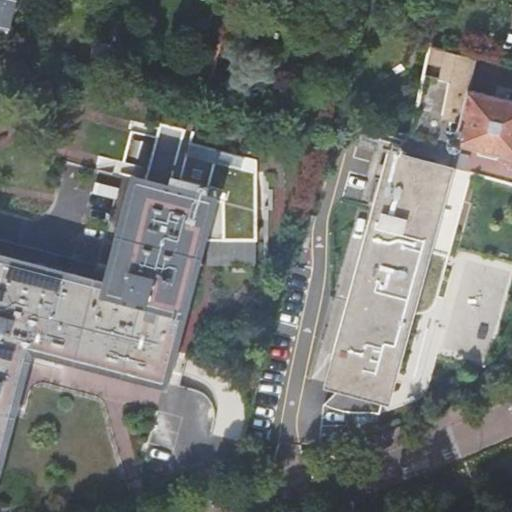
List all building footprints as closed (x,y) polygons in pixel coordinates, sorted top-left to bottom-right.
[(0,0),(0,21),(10,24),(16,0),(0,0)] [(0,21),(0,28),(8,31),(10,24),(0,21)] [(409,133),(405,132),(401,146),(394,145),(392,151),(390,151),(333,357),(387,372),(414,276),(413,276),(434,196),(441,197),(448,167),(454,168),(453,170),(510,185),(511,177),(511,100),(468,90),(464,105),(444,100),(455,53),(455,52),(430,46),(409,133)] [(0,454),(29,347),(164,383),(218,181),(141,160),(106,291),(76,283),(78,277),(0,256),(0,454)] [(387,372),(333,357),(325,385),(389,402),(453,170),(454,168),(448,167),(441,197),(434,196),(413,276),(414,276),(387,372)] [(255,423),(250,439),(270,444),(274,428),(255,423)]
